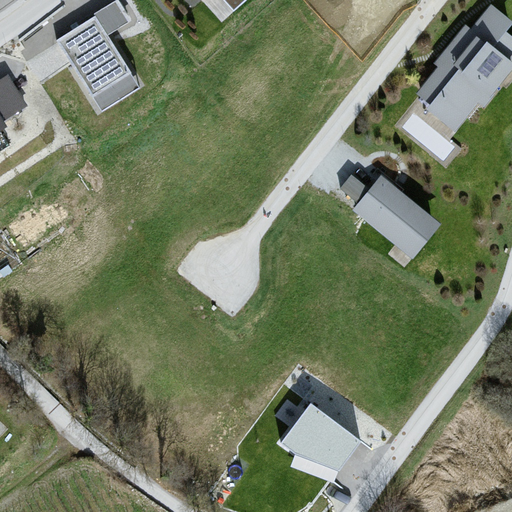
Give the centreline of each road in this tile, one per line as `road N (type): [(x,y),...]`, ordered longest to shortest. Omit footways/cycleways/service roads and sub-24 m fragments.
road 1 (unclassified): [(436,0),(218,283)]
road 2 (unclassified): [(355,511),(485,335),(511,282)]
road 3 (residential): [(0,352),(58,414),(184,511)]
